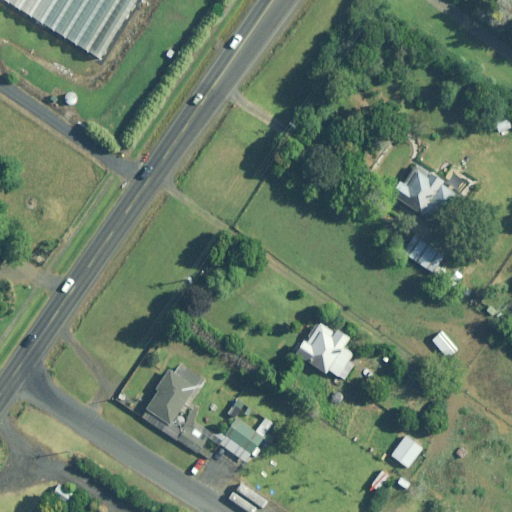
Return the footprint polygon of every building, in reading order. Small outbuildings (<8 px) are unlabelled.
[(138,0),(4,0),(101,60),(138,0)] [(511,126),(511,125),(508,117),(495,123),(499,133),(511,126)] [(399,181),(394,188),(420,204),(416,211),(446,230),(478,180),(453,165),(444,179),(416,162),(403,183),(399,181)] [(418,234),(411,243),(416,246),(409,256),(433,271),(446,252),(418,234)] [(351,338),(320,317),(295,353),(326,374),(329,369),(345,380),(355,365),(349,361),(354,354),(344,347),(351,338)] [(206,448),(211,440),(216,434),(195,420),(191,426),(195,429),(192,433),(186,429),(184,431),(179,427),(180,425),(184,418),(189,411),(190,412),(195,405),(192,403),(196,397),(206,380),(187,368),(181,377),(169,369),(157,389),(158,390),(147,409),(167,422),(164,425),(162,429),(197,453),(198,451),(211,460),(215,454),(206,448)] [(265,437),(234,415),(216,440),(247,462),(265,437)] [(424,447),(407,434),(392,456),(409,468),(424,447)] [(75,494),(59,484),(51,496),(66,507),(75,494)]
